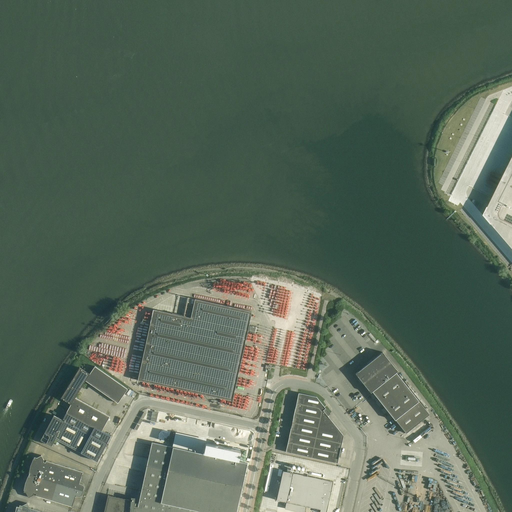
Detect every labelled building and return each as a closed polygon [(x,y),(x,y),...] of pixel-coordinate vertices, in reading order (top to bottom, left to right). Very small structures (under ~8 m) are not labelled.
[(511,157),(484,214),(511,247),(511,157)] [(283,328),(289,329),(297,331),(305,295),(297,294),(296,299),(294,298),(294,296),(294,295),(293,295),(293,294),(292,294),(291,294),(290,295),(290,296),(289,298),(287,297),(287,292),(280,291),(279,297),(275,296),(270,297),(266,298),(261,300),(260,298),(262,302),(261,303),(261,304),(261,305),(262,305),(262,306),(263,306),(264,306),(271,320),(272,320),(276,320),(275,327),(283,328)] [(241,358),(251,313),(251,311),(195,299),(191,318),(153,310),(138,380),(232,401),(239,370),(249,372),(252,360),(241,358)] [(398,371),(382,352),(355,374),(370,393),(371,393),(372,392),(373,393),(395,420),(406,433),(429,415),(396,373),(397,371),(397,372),(398,371)] [(89,374),(81,369),(79,368),(70,383),(80,389),(85,381),(118,403),(127,389),(95,366),(89,374)] [(60,398),(70,405),(66,413),(101,432),(109,417),(75,398),(80,389),(70,383),(60,398)] [(321,411),(325,408),(316,397),(298,393),(297,399),(296,399),(295,403),(318,408),(321,411)] [(294,413),(320,418),(321,411),(318,408),(295,403),(294,406),(295,407),(294,413)] [(318,428),(316,438),(341,444),(343,436),(327,416),(330,413),(325,408),(321,411),(320,418),(318,428)] [(101,432),(66,413),(62,420),(107,444),(110,437),(101,432)] [(320,418),(294,413),(293,419),(291,419),(291,422),(318,428),(320,418)] [(62,420),(54,415),(41,440),(52,446),(55,439),(97,461),(107,444),(62,420)] [(316,438),(318,428),(291,422),(290,426),(291,426),(290,432),(316,438)] [(286,442),(313,448),(316,438),(290,432),(288,439),(287,438),(286,442)] [(313,448),(340,454),(341,450),(340,450),(341,444),(316,438),(313,448)] [(108,495),(104,511),(236,511),(247,463),(238,461),(240,450),(206,442),(203,453),(152,442),(151,444),(148,459),(145,472),(141,490),(138,503),(134,502),(135,498),(131,497),(131,501),(129,501),(129,500),(108,495)] [(313,448),(286,442),(286,445),(287,446),(285,452),(311,458),(313,448)] [(340,454),(313,448),(311,458),(337,463),(338,457),(340,457),(340,454)] [(34,457),(29,473),(29,475),(56,483),(62,466),(46,461),(45,463),(43,462),(44,460),(41,455),(37,458),(34,457)] [(83,491),(84,487),(83,485),(79,483),(80,482),(83,472),(62,466),(56,483),(83,491)] [(283,470),(276,500),(286,502),(306,506),(320,509),(319,511),(326,511),(333,481),(283,470)] [(29,475),(24,490),(24,492),(26,493),(28,497),(33,495),(34,493),(36,494),(35,496),(51,500),(56,483),(29,475)] [(56,483),(51,500),(72,507),(76,495),(79,496),(82,495),(83,491),(56,483)] [(43,511),(32,509),(29,508),(27,503),(22,506),(20,505),(17,511),(16,511),(15,511),(43,511)]
